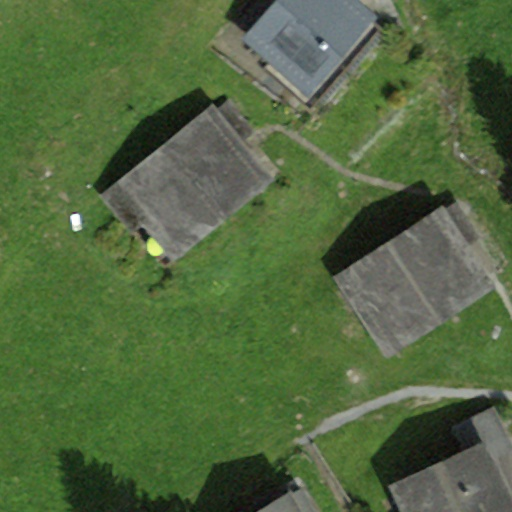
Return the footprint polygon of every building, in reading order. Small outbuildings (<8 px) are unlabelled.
[(292,93),(341,37),(348,44),(372,18),(351,0),(256,0),(237,22),(272,53),(279,59),(268,72),(292,93)] [(268,72),(279,59),(272,53),(261,66),(308,108),(381,25),(372,18),(348,44),(341,37),(292,93),(268,72)] [(155,215),(174,238),(256,171),(231,141),(221,129),(236,116),(223,101),(110,193),(139,229),(155,215)] [(221,129),(231,141),(246,128),(236,116),(221,129)] [(139,229),(166,262),(265,182),(256,171),(174,238),(155,215),(139,229)] [(348,274),(389,336),(479,278),(457,244),(448,231),(464,220),(454,205),(348,274)] [(457,244),(473,234),(464,220),(448,231),(457,244)] [(389,336),(395,347),(486,288),(479,278),(389,336)] [(416,511),(497,511),(508,507),(502,496),(496,483),(511,475),(511,458),(489,412),(458,427),(471,454),(404,486),(416,511)] [(502,496),(511,491),(511,475),(496,483),(502,496)] [(264,511),(306,511),(295,493),(264,511)]
